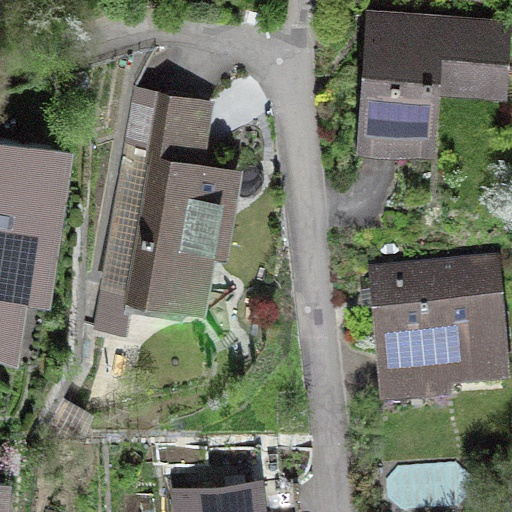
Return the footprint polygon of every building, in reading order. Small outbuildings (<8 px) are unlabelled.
[(511,30),(365,17),(352,162),(435,170),(441,101),(504,106),(511,30)] [(129,288),(199,300),(223,164),(190,159),(201,98),(133,86),(121,155),(151,161),(129,288)] [(74,163),(1,152),(0,161),(0,363),(22,367),(30,317),(50,320),(74,163)] [(511,401),(498,267),(366,280),(380,418),(511,404),(511,401)] [(263,511),(261,493),(173,502),(174,511),(263,511)]
